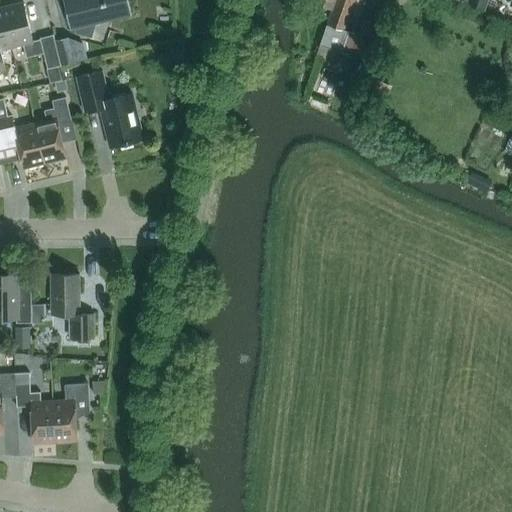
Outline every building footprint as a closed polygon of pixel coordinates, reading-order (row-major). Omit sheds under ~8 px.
[(96,20),(128,13),(125,0),(66,0),(73,26),(74,25),(76,33),(91,37),(96,20)] [(312,0),(312,3),(332,10),(335,0),(312,0)] [(335,0),(332,10),(316,55),(323,57),(327,48),(340,53),(348,31),(344,30),(354,0),(335,0)] [(466,0),(465,4),(483,11),(487,0),(466,0)] [(53,34),(40,38),(40,39),(33,40),(23,2),(2,8),(11,47),(23,44),(26,57),(44,53),(47,69),(61,65),(53,34)] [(2,8),(0,8),(0,71),(5,70),(0,49),(11,47),(2,8)] [(67,36),(55,39),(61,65),(85,60),(81,42),(67,36)] [(110,147),(143,139),(132,94),(109,99),(102,70),(76,76),(84,112),(100,108),(110,147)] [(385,99),(391,85),(375,79),(369,93),(385,99)] [(66,90),(64,80),(53,82),(56,92),(66,90)] [(58,124),(71,120),(66,97),(52,100),(54,108),(44,110),(47,121),(35,124),(45,163),(66,157),(58,124)] [(35,124),(15,128),(12,115),(8,116),(4,98),(0,99),(0,130),(6,157),(20,154),(23,168),(45,163),(35,124)] [(70,338),(94,337),(94,314),(79,314),(79,274),(51,274),(52,314),(70,314),(70,338)] [(16,323),(31,323),(31,286),(17,286),(17,277),(0,277),(0,318),(16,319),(16,323)] [(29,347),(29,326),(13,327),(14,348),(29,347)] [(30,392),(30,382),(29,372),(14,373),(15,383),(16,397),(17,407),(31,406),(33,442),(55,441),(53,401),(41,402),(40,392),(30,392)] [(15,383),(14,373),(0,373),(0,376),(0,384),(0,434),(4,434),(2,398),(16,397),(15,383)] [(92,381),(93,394),(104,393),(103,381),(92,381)] [(75,410),(89,409),(88,383),(64,384),(65,400),(53,401),(55,441),(77,440),(75,410)]
